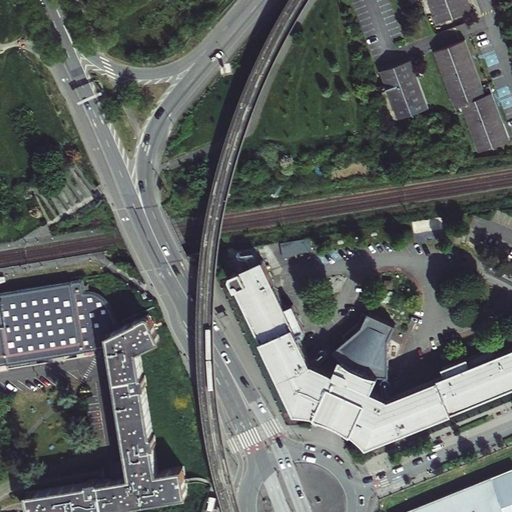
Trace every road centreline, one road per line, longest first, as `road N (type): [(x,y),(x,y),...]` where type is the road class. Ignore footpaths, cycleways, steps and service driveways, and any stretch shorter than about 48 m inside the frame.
road 1 (secondary): [(45,0),(168,279),(264,464)]
road 2 (secondary): [(282,454),(147,191),(155,125),(224,31)]
road 3 (secondary): [(52,0),(82,46),(127,72),(171,70),(224,31)]
road 4 (tertiary): [(511,426),(351,490)]
